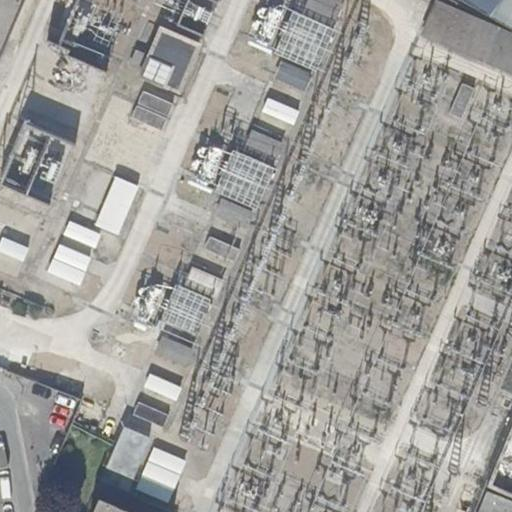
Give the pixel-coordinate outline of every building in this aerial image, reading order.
[(0,0),(0,46),(20,0),(0,0)] [(332,24),(342,0),(308,0),(304,12),(332,24)] [(511,78),(511,35),(435,0),(419,35),(511,78)] [(481,0),(458,0),(475,10),(481,0)] [(197,46),(155,30),(135,79),(177,96),(197,46)] [(301,93),(307,78),(279,65),(272,80),(301,93)] [(474,91),(460,85),(447,116),(461,121),(474,91)] [(140,94),(135,106),(168,120),(173,108),(140,94)] [(297,113),(266,101),(261,113),(291,126),(297,113)] [(134,109),(129,120),(160,134),(165,123),(134,109)] [(28,120),(1,183),(49,203),(76,141),(28,120)] [(274,158),(280,144),(252,131),(246,145),(274,158)] [(213,145),(197,179),(254,207),(264,187),(261,185),(270,167),(262,163),(256,174),(245,169),(247,165),(231,158),(232,154),(213,145)] [(112,179),(92,226),(115,237),(135,189),(112,179)] [(244,227),(250,214),(222,201),(215,215),(244,227)] [(68,225),(63,237),(93,249),(98,237),(68,225)] [(3,238),(0,244),(0,252),(23,262),(28,250),(3,238)] [(238,252),(207,238),(202,253),(231,266),(238,252)] [(90,260),(58,247),(52,261),(84,274),(90,260)] [(83,276),(52,263),(46,275),(77,288),(83,276)] [(223,284),(188,269),(180,290),(215,304),(223,284)] [(183,366),(189,353),(161,340),(155,354),(183,366)] [(179,390),(149,377),(144,391),(173,403),(179,390)] [(167,416),(138,404),(131,417),(161,430),(167,416)] [(128,494),(151,442),(122,429),(100,481),(128,494)] [(184,463),(153,449),(136,490),(166,503),(184,463)] [(511,511),(511,497),(486,486),(475,511),(511,511)] [(119,511),(97,502),(92,511),(119,511)]
